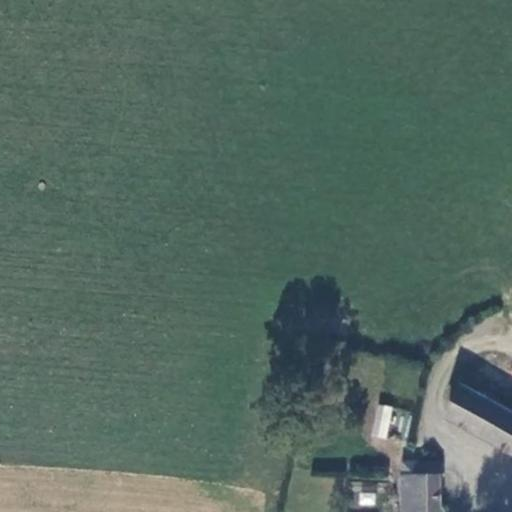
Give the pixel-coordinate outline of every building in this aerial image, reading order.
[(511,407),(511,391),(489,383),(484,397),(511,407)] [(511,415),(459,386),(441,419),(511,456),(511,415)] [(376,404),(371,436),(388,439),(389,432),(407,435),(411,410),(376,404)] [(436,464),(400,464),(400,477),(436,477),(436,464)] [(436,511),(436,477),(400,477),(401,509),(413,510),(412,511),(436,511)] [(376,481),(352,481),(352,505),(376,505),(376,481)]
